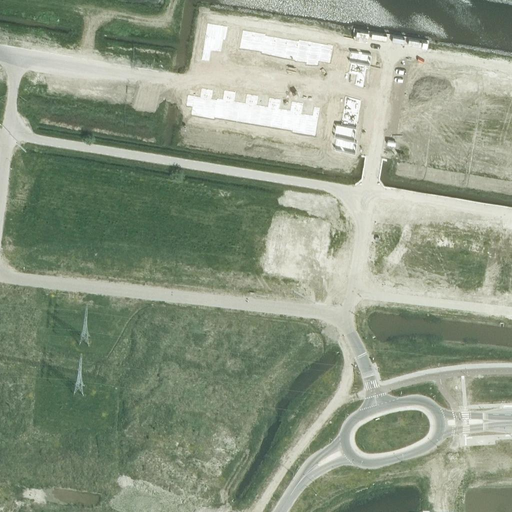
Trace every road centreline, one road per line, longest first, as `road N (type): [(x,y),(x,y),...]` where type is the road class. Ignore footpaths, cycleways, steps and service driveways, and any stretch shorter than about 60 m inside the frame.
road 1 (unclassified): [(366,194),(13,135)]
road 2 (unclassified): [(343,315),(0,276)]
road 3 (track): [(201,19),(511,68)]
road 4 (track): [(178,81),(0,51)]
road 5 (unclassified): [(355,286),(511,306)]
road 6 (residential): [(511,217),(366,194)]
road 7 (track): [(366,194),(388,49)]
